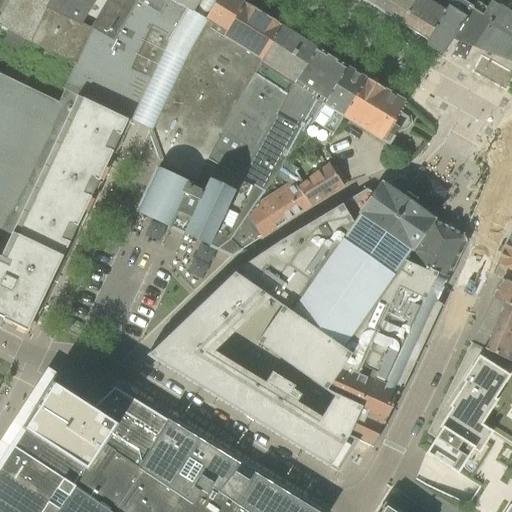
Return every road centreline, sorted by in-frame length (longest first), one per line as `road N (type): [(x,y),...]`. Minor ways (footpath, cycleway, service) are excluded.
road 1 (residential): [(346,511),(113,367),(80,355),(37,366),(0,347)]
road 2 (tertiary): [(358,511),(511,173)]
road 3 (residential): [(511,131),(296,0)]
